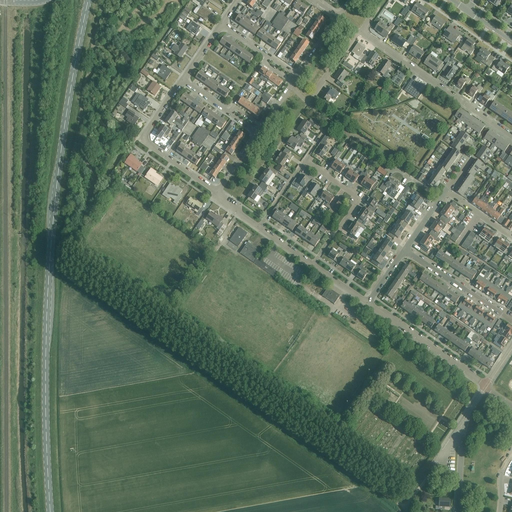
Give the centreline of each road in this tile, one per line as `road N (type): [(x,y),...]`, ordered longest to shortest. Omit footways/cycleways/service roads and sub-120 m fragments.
road 1 (track): [(408,503),(396,503),(72,281),(76,235),(94,192),(84,152),(101,124)]
road 2 (primary): [(51,511),(46,320),(54,202),(89,0)]
road 3 (residential): [(511,136),(361,32)]
road 4 (residential): [(217,192),(144,139),(182,80)]
road 5 (residential): [(312,265),(358,199),(305,160)]
road 6 (residential): [(485,385),(367,303)]
road 7 (residential): [(458,511),(463,424),(485,385)]
road 8 (residential): [(511,320),(404,250)]
